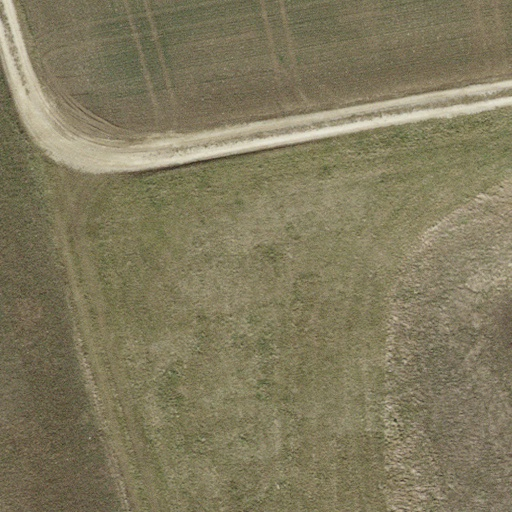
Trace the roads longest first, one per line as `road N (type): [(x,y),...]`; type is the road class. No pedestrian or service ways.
road 1 (track): [(1,0),(43,117),(105,153),(511,91)]
road 2 (track): [(76,143),(64,215),(155,511)]
